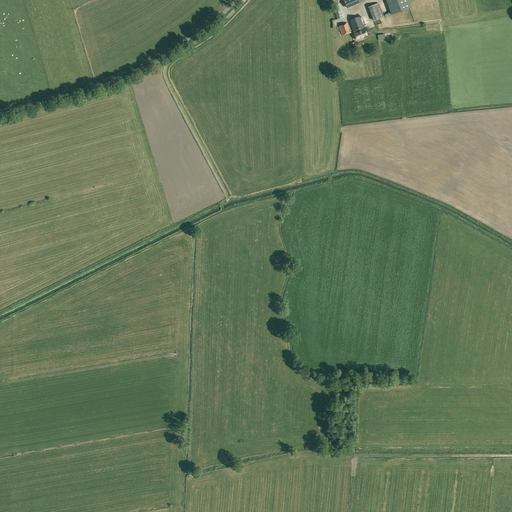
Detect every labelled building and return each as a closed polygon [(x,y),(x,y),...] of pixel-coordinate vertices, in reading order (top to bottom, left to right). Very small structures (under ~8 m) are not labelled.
[(333,6),(337,19),(342,18),(338,5),(336,0),(332,0),(334,6),(333,6)] [(385,0),(391,14),(410,7),(407,0),(385,0)] [(369,7),(374,21),(383,17),(378,3),(369,7)] [(354,34),(356,40),(367,36),(365,30),(364,30),(360,17),(349,20),(354,34)] [(339,26),(342,36),(351,33),(347,23),(339,26)] [(394,33),(390,37),(394,41),(398,38),(394,33)]
